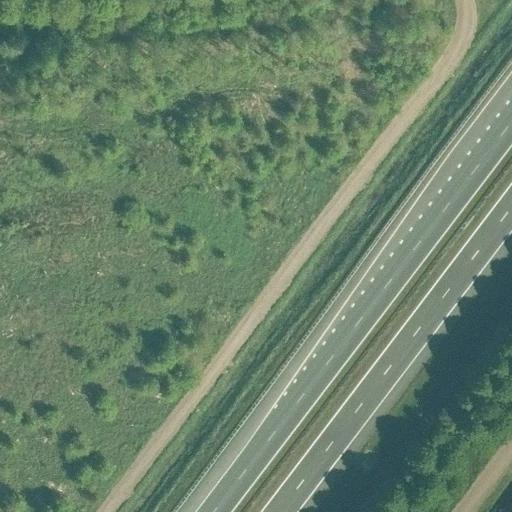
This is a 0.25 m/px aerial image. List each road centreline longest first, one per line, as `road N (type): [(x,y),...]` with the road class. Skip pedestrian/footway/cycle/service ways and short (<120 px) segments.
road 1 (track): [(466,0),(461,40),(105,511)]
road 2 (motorway): [(511,121),(211,511)]
road 3 (motorway): [(280,511),(511,209)]
road 4 (track): [(330,0),(0,36)]
